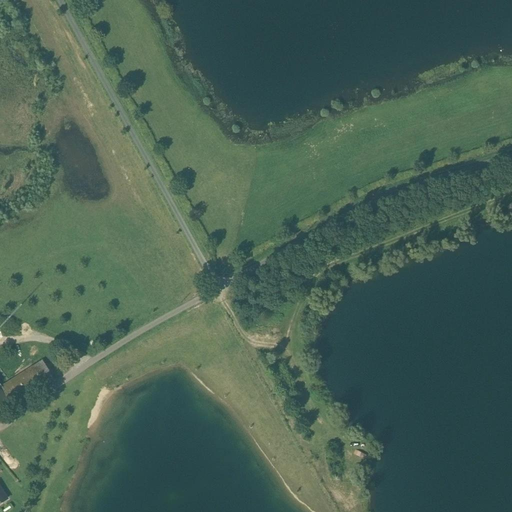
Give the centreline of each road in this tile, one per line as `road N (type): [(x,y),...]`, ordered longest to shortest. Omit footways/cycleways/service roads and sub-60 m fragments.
road 1 (unclassified): [(511,154),(375,199),(217,288),(59,0)]
road 2 (track): [(511,192),(313,277),(291,351),(321,442),(322,475)]
road 3 (track): [(202,296),(34,0)]
